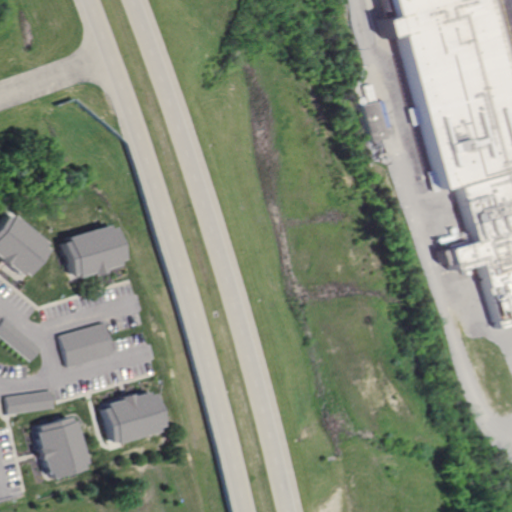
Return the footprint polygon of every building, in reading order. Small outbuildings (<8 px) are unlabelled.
[(511,0),(377,0),(382,15),(369,19),(375,40),(388,36),(408,106),(400,109),(405,125),(413,122),(431,188),(448,183),(464,242),(437,250),(442,268),(468,261),(487,327),(511,319),(511,0)] [(356,105),(371,102),(381,139),(365,143),(356,105)] [(48,244),(5,214),(0,220),(0,261),(24,278),(48,244)] [(59,238),(69,278),(103,270),(102,267),(122,262),(113,225),(59,238)] [(38,346),(0,318),(0,315),(0,316),(0,315),(0,339),(28,360),(38,346)] [(111,355),(102,322),(55,335),(65,368),(111,355)] [(5,414),(53,408),(50,390),(2,397),(5,414)] [(153,392),(98,404),(107,443),(161,431),(153,392)] [(33,425),(44,479),(85,470),(73,416),(33,425)]
